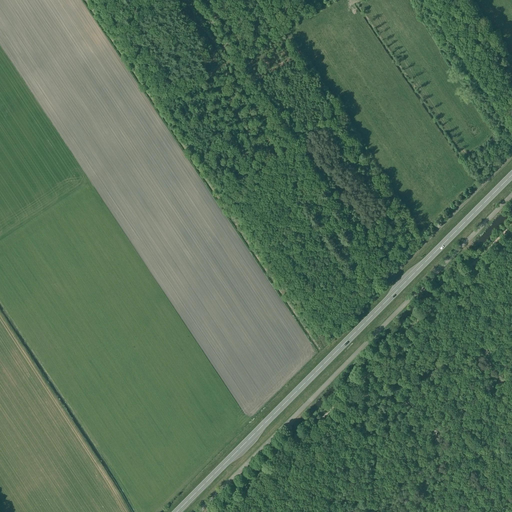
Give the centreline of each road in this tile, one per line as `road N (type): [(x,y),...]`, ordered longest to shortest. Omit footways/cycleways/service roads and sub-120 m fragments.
road 1 (trunk): [(176,511),(511,174)]
road 2 (unclassified): [(198,511),(511,194)]
road 3 (track): [(330,409),(511,224)]
road 4 (track): [(437,511),(330,409)]
road 5 (track): [(228,511),(330,409)]
